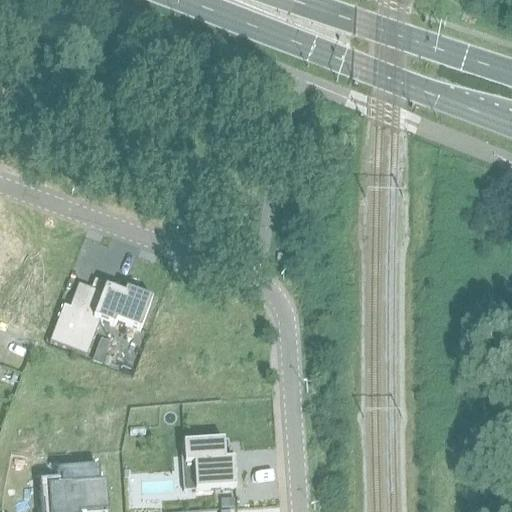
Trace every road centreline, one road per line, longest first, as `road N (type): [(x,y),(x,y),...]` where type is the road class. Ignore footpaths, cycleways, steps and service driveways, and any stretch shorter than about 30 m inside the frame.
road 1 (residential): [(300,511),(288,338),(273,293),(257,278),(0,184)]
road 2 (primary): [(186,0),(511,122)]
road 3 (primary): [(511,72),(293,0)]
